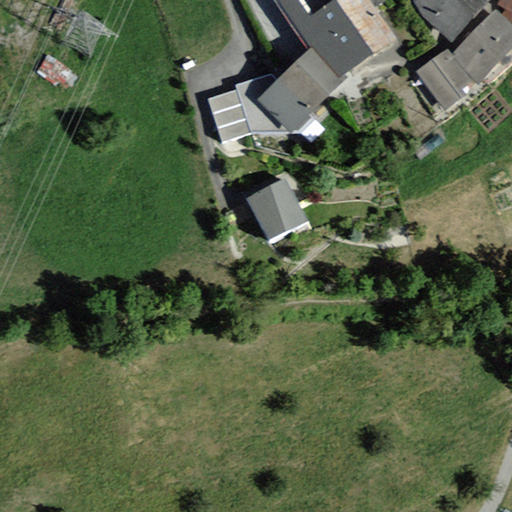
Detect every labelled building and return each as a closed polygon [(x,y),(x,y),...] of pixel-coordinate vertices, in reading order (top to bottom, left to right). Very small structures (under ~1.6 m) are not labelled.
[(326,0),(293,0),(284,7),(313,54),(342,86),(350,79),(397,45),(365,0),(347,0),(335,9),(326,0)] [(418,0),(413,6),(448,47),(497,0),(418,0)] [(511,0),(503,0),(499,9),(505,15),(511,22),(511,0)] [(511,30),(504,21),(497,14),(451,57),(478,88),(511,51),(511,30)] [(451,57),(447,52),(416,77),(451,116),(478,88),(451,57)] [(281,87),(261,107),(291,140),(353,82),(350,79),(342,86),(313,54),(281,87)] [(326,132),(281,87),(271,76),(208,95),(222,144),(252,136),(302,137),(310,145),(326,132)] [(292,185),(253,204),(278,246),(317,229),(292,185)]
